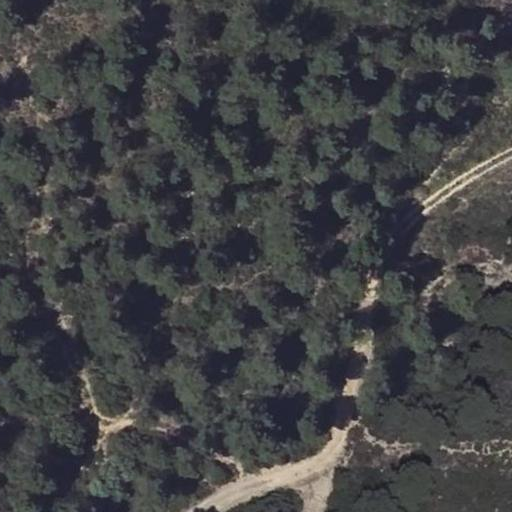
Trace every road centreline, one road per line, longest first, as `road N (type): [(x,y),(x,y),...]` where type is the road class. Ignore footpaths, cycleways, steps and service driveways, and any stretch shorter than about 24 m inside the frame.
road 1 (track): [(22,0),(11,58),(26,267),(94,411),(220,444),(278,480)]
road 2 (track): [(511,155),(435,192),(376,266),(335,441),(315,468),(223,498),(204,511)]
